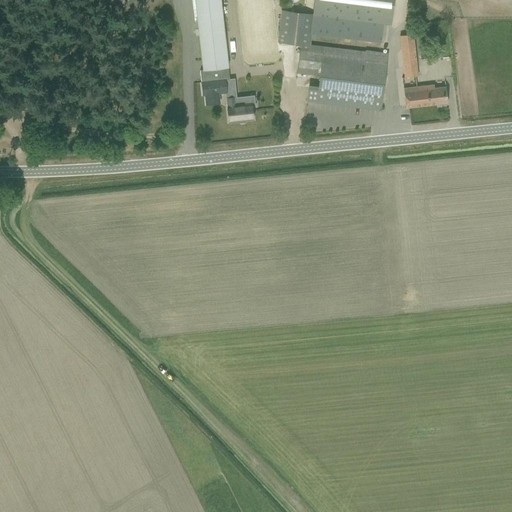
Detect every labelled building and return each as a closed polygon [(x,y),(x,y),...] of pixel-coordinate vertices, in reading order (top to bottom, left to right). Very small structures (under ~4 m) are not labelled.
[(220,0),(194,0),(204,82),(201,82),(202,95),(205,95),(206,105),(219,103),(218,93),(226,92),(225,79),(220,80),(219,68),(228,67),(220,0)] [(315,0),(314,13),(390,23),(392,0),(315,0)] [(364,49),(363,51),(310,46),(313,14),(282,11),(278,42),(300,44),(297,72),(318,73),(316,88),(308,87),(307,101),(380,110),(386,51),(364,49)] [(413,42),(401,44),(404,77),(417,76),(413,42)] [(404,98),(406,107),(447,103),(446,93),(445,87),(434,88),(434,84),(404,88),(404,98)] [(226,98),(229,122),(252,119),(251,105),(236,106),(235,97),(226,98)]
